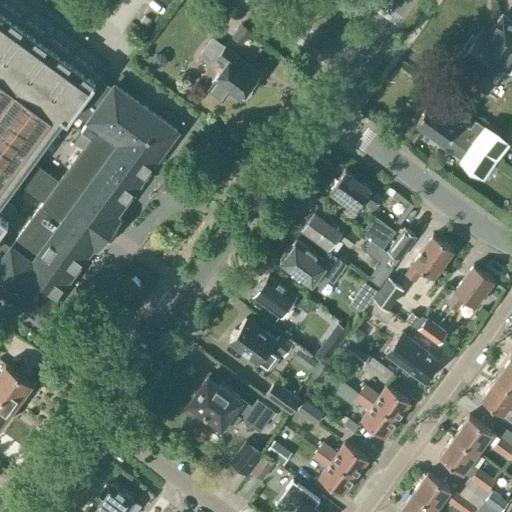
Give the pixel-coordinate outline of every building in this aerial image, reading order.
[(89,89),(100,74),(0,0),(0,229),(16,208),(2,199),(15,180),(43,201),(0,260),(0,286),(40,316),(64,284),(63,283),(93,243),(99,248),(111,232),(121,218),(115,213),(151,164),(176,129),(114,84),(103,99),(89,89)] [(511,62),(511,61),(511,23),(502,16),(488,36),(480,30),(475,37),(472,34),(463,47),(466,49),(461,56),(470,62),(462,72),(486,89),(507,59),(511,62)] [(232,36),(242,43),(251,30),(241,23),(232,36)] [(198,55),(212,65),(216,60),(219,62),(218,64),(223,68),(207,89),(223,101),(231,90),(241,98),(242,96),(245,98),(251,89),(248,87),(260,72),(241,58),(243,56),(227,44),(226,46),(212,35),(198,55)] [(430,99),(415,120),(433,133),(430,136),(450,150),(452,147),(461,154),(458,158),(469,169),(484,177),(509,141),(499,129),(484,122),(483,124),(475,118),(470,126),(445,108),(444,110),(430,99)] [(345,168),(330,189),(355,208),(363,198),(375,207),(383,196),(370,187),(371,187),(345,168)] [(343,225),(317,206),(301,228),(327,247),(337,234),(351,245),(358,236),(343,225)] [(386,249),(399,258),(416,234),(404,225),(386,249)] [(454,249),(433,233),(412,261),(413,262),(405,272),(415,279),(422,269),(433,276),(454,249)] [(346,262),(329,249),(323,257),(297,238),(289,249),(285,250),(280,256),(281,260),(280,262),(310,284),(320,271),(333,280),(346,262)] [(494,279),(473,263),(454,289),(455,290),(447,301),(456,308),(464,297),(474,304),(494,279)] [(296,292),(269,272),(253,294),(280,314),(291,299),(308,312),(316,301),(299,289),(296,292)] [(404,285),(389,274),(374,297),(389,307),(404,285)] [(389,307),(374,297),(367,307),(387,321),(394,310),(389,307)] [(447,330),(426,316),(418,327),(438,342),(447,330)] [(246,317),(229,339),(259,361),(260,361),(267,367),(277,353),(278,350),(284,354),(294,340),(287,335),(285,338),(279,334),(277,337),(266,329),(265,331),(246,317)] [(385,351),(425,381),(440,360),(428,351),(429,350),(401,330),(385,351)] [(328,348),(308,333),(300,344),(320,359),(328,348)] [(370,354),(350,340),(341,352),(362,366),(370,354)] [(312,354),(298,344),(291,354),(305,365),(312,354)] [(511,356),(496,376),(511,387),(511,356)] [(0,370),(0,392),(16,404),(33,381),(6,362),(0,370)] [(251,406),(208,375),(189,400),(209,414),(209,419),(215,423),(219,422),(229,429),(240,415),(260,429),(274,410),(257,398),(251,406)] [(511,387),(496,376),(481,396),(511,418),(511,387)] [(300,399),(275,380),(265,393),(290,412),(300,399)] [(365,383),(360,390),(397,418),(410,400),(387,383),(379,393),(365,383)] [(385,435),(397,418),(360,390),(355,397),(369,407),(361,418),(385,435)] [(0,425),(16,404),(0,392),(0,425)] [(323,411),(305,399),(298,409),(316,421),(323,411)] [(454,433),(477,450),(492,430),(469,413),(454,433)] [(511,455),(511,430),(506,427),(493,446),(510,458),(511,455)] [(477,450),(454,433),(439,454),(462,470),(477,450)] [(246,438),(229,460),(248,473),(251,469),(263,453),(264,451),(246,438)] [(292,450),(274,438),(265,451),(283,463),(292,450)] [(323,441),(318,448),(355,475),(368,458),(344,440),(337,451),(323,441)] [(342,492),(355,475),(318,448),(313,455),(326,465),(319,475),(342,492)] [(263,453),(251,469),(262,477),(274,461),(263,453)] [(495,478),(478,465),(470,476),(488,489),(495,478)] [(412,490),(436,507),(443,497),(463,511),(471,511),(476,506),(427,470),(412,490)] [(292,479),(275,502),(287,511),(321,511),(314,507),(320,499),(292,479)] [(134,511),(140,504),(108,480),(87,508),(92,511),(134,511)] [(508,501),(491,488),(484,499),(500,511),(508,501)] [(431,511),(436,507),(412,490),(398,510),(400,511),(431,511)]
